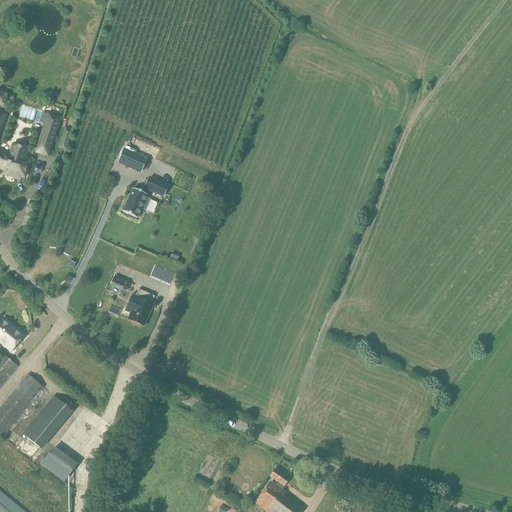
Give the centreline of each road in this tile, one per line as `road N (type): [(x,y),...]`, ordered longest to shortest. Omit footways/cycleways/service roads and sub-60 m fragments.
road 1 (unclassified): [(278,439),(413,100),(494,0)]
road 2 (unclassified): [(278,439),(165,386),(85,333),(0,244)]
road 3 (unclassified): [(479,511),(278,439)]
